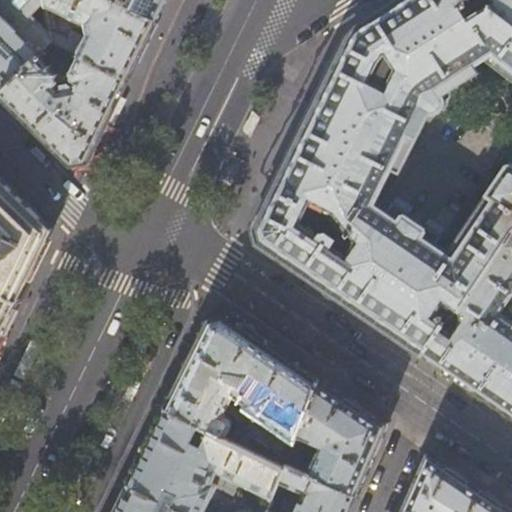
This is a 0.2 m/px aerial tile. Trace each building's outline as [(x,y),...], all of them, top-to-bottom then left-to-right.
[(0,0),(0,45),(15,31),(45,1),(44,0),(0,0)] [(44,0),(45,1),(46,6),(86,25),(88,32),(85,38),(72,31),(68,38),(49,30),(51,42),(79,55),(126,78),(141,48),(155,19),(116,0),(44,0)] [(116,0),(155,19),(164,0),(116,0)] [(339,54),(334,64),(280,175),(254,227),(258,242),(333,293),(382,326),(422,354),(499,241),(511,225),(511,164),(507,166),(447,253),(422,237),(426,230),(427,230),(428,228),(426,226),(425,227),(407,214),(407,213),(405,212),(399,221),(375,204),(423,108),(430,112),(434,113),(438,112),(441,111),(445,107),(447,101),(446,96),(440,88),(487,58),(511,76),(511,23),(491,7),(471,21),(461,7),(465,4),(467,0),(393,0),(359,22),(355,26),(350,32),(347,37),(339,54)] [(511,0),(496,0),(488,5),(491,7),(511,23),(511,0)] [(35,50),(15,31),(0,45),(0,93),(0,94),(36,57),(36,53),(35,50)] [(55,75),(36,57),(0,94),(36,129),(71,163),(86,160),(104,123),(108,115),(126,78),(79,55),(70,73),(55,75)] [(96,166),(114,128),(104,123),(86,160),(96,166)] [(0,177),(0,291),(17,301),(25,286),(44,247),(49,237),(35,224),(41,218),(9,187),(0,177)] [(511,225),(499,241),(422,354),(437,364),(490,400),(511,414),(511,225)] [(11,314),(17,301),(0,291),(0,336),(3,329),(11,314)] [(189,360),(166,407),(227,438),(233,426),(233,423),(232,419),(230,416),(225,414),(234,396),(245,403),(243,406),(243,408),(245,411),(294,444),(319,380),(270,347),(223,315),(209,319),(189,360)] [(356,405),(319,380),(294,444),(286,464),(296,468),(304,449),(300,448),(304,438),(321,445),(309,474),(355,495),(386,425),(356,405)] [(227,438),(166,407),(147,445),(129,483),(186,511),(205,511),(218,486),(213,483),(218,472),(229,477),(240,483),(272,498),(275,491),(279,481),(285,467),(274,462),(250,450),(227,438)] [(254,443),(250,450),(274,462),(278,454),(254,443)] [(511,511),(511,510),(479,488),(428,454),(402,511),(511,511)] [(286,464),(285,467),(279,481),(304,492),(295,511),(276,511),(284,494),(275,491),(272,498),(266,511),(347,511),(355,495),(309,474),(296,468),(286,464)] [(235,492),(240,483),(229,477),(224,487),(235,492)] [(186,511),(129,483),(114,511),(186,511)]
